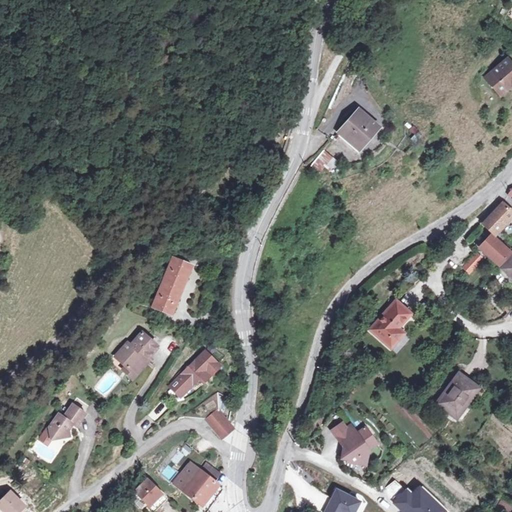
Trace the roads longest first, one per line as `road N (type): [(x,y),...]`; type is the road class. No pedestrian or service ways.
road 1 (secondary): [(238,511),(248,375),(242,276),(296,143),(319,0)]
road 2 (tertiary): [(266,511),(334,305),(363,272),(489,193)]
road 3 (residential): [(511,325),(471,329),(442,300),(437,282),(489,193)]
road 4 (track): [(377,0),(315,99),(305,98)]
